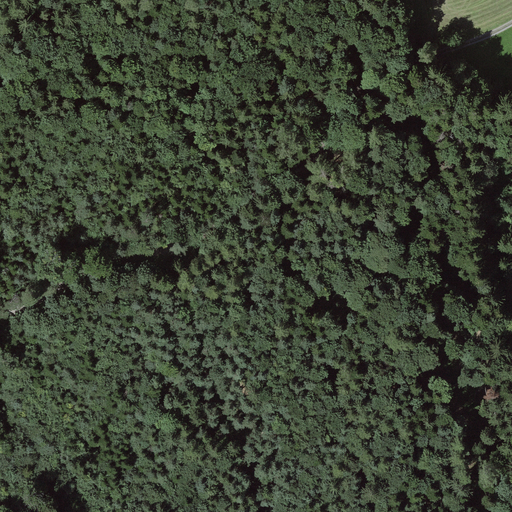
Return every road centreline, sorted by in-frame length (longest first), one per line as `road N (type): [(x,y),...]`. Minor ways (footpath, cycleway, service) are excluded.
road 1 (track): [(413,67),(337,100),(318,159),(179,251),(111,258),(0,318)]
road 2 (track): [(0,67),(67,65),(122,44),(413,67)]
